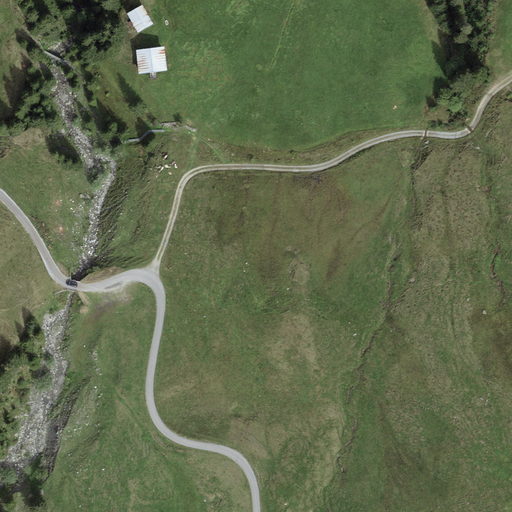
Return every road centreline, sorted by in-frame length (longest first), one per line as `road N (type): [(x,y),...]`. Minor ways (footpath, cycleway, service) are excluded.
road 1 (unclassified): [(0,194),(68,284),(136,274),(156,283),(149,380),(155,417),(177,439),(243,462),(255,511)]
road 2 (track): [(226,167),(318,167),(386,137),(461,134),(511,77)]
road 3 (track): [(150,278),(184,180),(226,167)]
